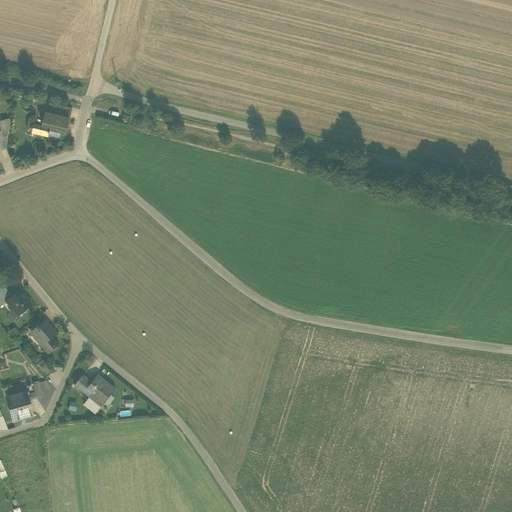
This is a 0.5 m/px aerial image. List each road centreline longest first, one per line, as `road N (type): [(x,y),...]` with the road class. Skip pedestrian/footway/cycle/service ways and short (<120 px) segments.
road 1 (unclassified): [(511,349),(274,308),(78,151)]
road 2 (track): [(133,97),(511,188)]
road 3 (unclassified): [(243,511),(170,409),(82,342)]
road 4 (residential): [(0,435),(46,421),(82,342)]
road 5 (residential): [(82,342),(0,241)]
